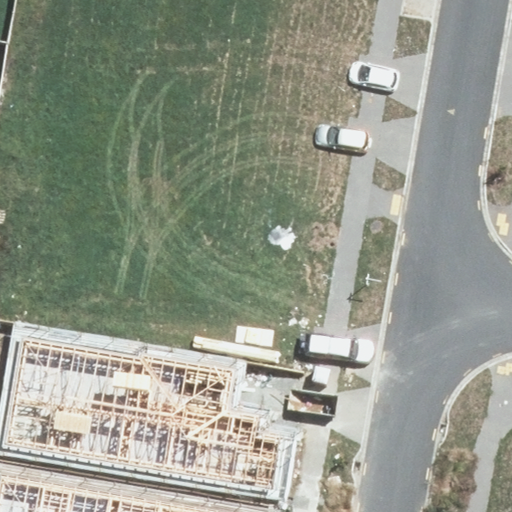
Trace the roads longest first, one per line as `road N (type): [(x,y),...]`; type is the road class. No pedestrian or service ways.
road 1 (residential): [(473,0),(428,285)]
road 2 (residential): [(428,285),(390,511)]
